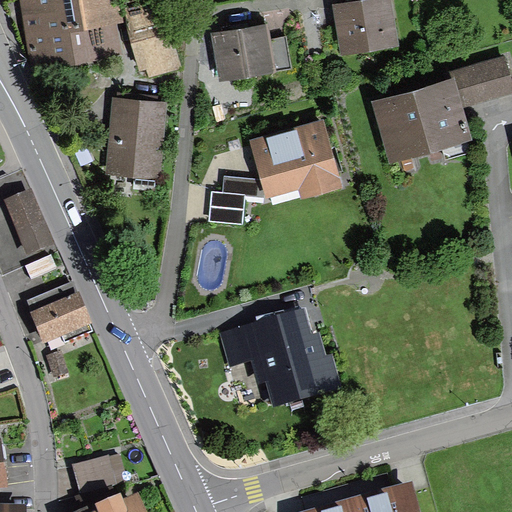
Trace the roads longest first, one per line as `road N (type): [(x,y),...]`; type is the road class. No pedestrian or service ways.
road 1 (secondary): [(194,510),(0,82)]
road 2 (residential): [(194,510),(511,416)]
road 3 (residential): [(0,306),(40,425),(47,511)]
